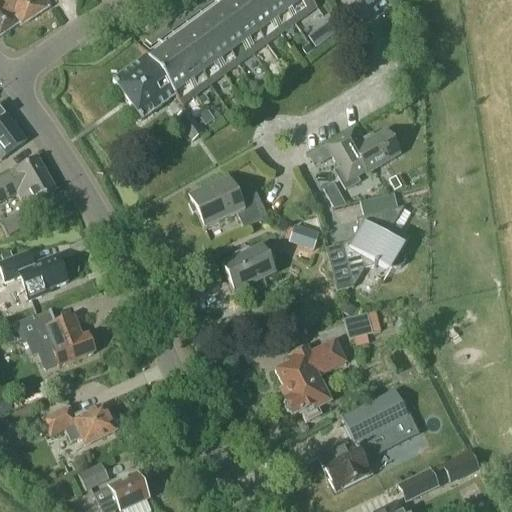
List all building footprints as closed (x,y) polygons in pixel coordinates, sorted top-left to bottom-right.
[(0,0),(0,37),(18,25),(20,28),(51,7),(46,0),(0,0)] [(181,109),(316,9),(309,0),(203,0),(138,48),(145,59),(112,84),(141,123),(173,99),(181,109)] [(334,23),(313,36),(320,47),(341,34),(334,23)] [(0,162),(25,143),(0,110),(0,162)] [(185,112),(173,121),(189,144),(201,135),(185,112)] [(357,179),(366,174),(367,175),(399,157),(385,132),(361,146),(352,132),(325,148),(338,170),(332,173),(344,194),(360,184),(357,179)] [(56,194),(37,160),(15,173),(15,174),(0,182),(0,205),(17,195),(26,211),(56,194)] [(192,217),(196,215),(204,232),(236,216),(243,230),(267,219),(256,196),(240,204),(228,179),(187,198),(191,206),(188,208),(192,217)] [(321,191),(331,210),(343,204),(333,185),(321,191)] [(398,195),(376,201),(379,213),(401,207),(398,195)] [(356,221),(356,223),(357,223),(360,236),(360,237),(360,238),(357,242),(342,246),(341,246),(352,290),(363,271),(375,267),(388,275),(392,269),(395,271),(400,269),(403,266),(404,262),(402,257),(400,255),(403,249),(391,242),(388,233),(403,209),(356,221)] [(29,227),(21,213),(0,224),(0,227),(6,239),(29,227)] [(318,246),(321,237),(302,231),(299,240),(318,246)] [(0,257),(0,276),(1,281),(4,287),(21,281),(29,302),(49,294),(48,292),(66,285),(56,259),(32,268),(24,248),(0,257)] [(233,294),(274,274),(262,248),(221,268),(233,294)] [(346,305),(341,314),(350,319),(356,311),(346,305)] [(81,339),(73,319),(54,327),(49,314),(15,327),(23,345),(39,339),(44,352),(37,355),(44,372),(56,368),(56,370),(93,356),(86,337),(81,339)] [(343,322),(348,342),(371,336),(366,315),(343,322)] [(290,365),(274,373),(287,400),(283,402),(292,419),(301,414),(306,424),(320,417),(317,411),(330,404),(318,378),(345,365),(335,343),(309,355),(307,351),(291,358),(292,359),(288,361),(290,365)] [(371,476),(363,461),(398,442),(377,401),(340,420),(353,444),(336,453),(336,455),(319,464),(334,495),(371,476)] [(115,434),(114,431),(115,427),(112,421),(109,421),(103,408),(85,417),(84,415),(73,420),(68,410),(42,422),(50,439),(65,432),(71,443),(80,439),(85,449),(115,434)] [(441,467),(450,486),(479,472),(469,452),(441,467)] [(84,494),(107,482),(99,466),(76,477),(84,494)] [(395,487),(404,506),(437,490),(428,471),(395,487)] [(116,511),(118,511),(149,511),(145,503),(148,502),(136,476),(93,497),(100,511),(116,511)]
